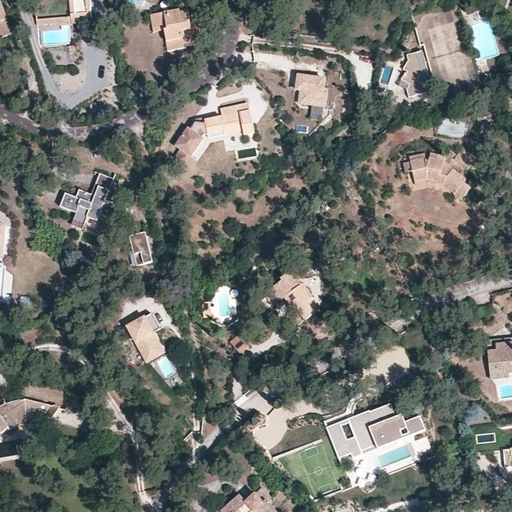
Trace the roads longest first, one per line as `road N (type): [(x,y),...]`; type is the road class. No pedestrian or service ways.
road 1 (residential): [(511,278),(435,306),(273,390),(221,431),(156,511)]
road 2 (residential): [(0,111),(56,136),(137,119),(223,64),(234,35),(233,0)]
